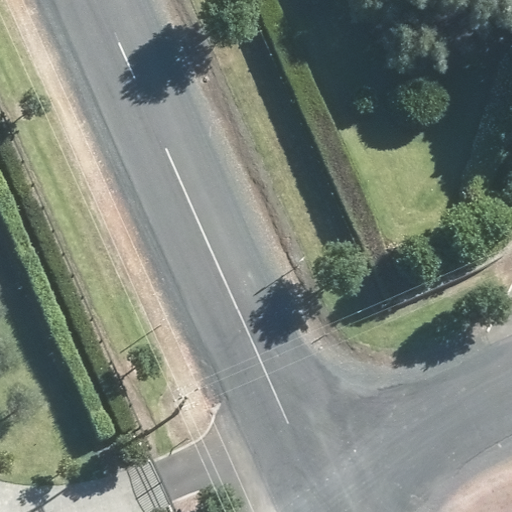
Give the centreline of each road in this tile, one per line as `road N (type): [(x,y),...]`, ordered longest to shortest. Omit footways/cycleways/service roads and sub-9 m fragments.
road 1 (unclassified): [(302,463),(96,0)]
road 2 (unclassified): [(302,463),(511,368)]
